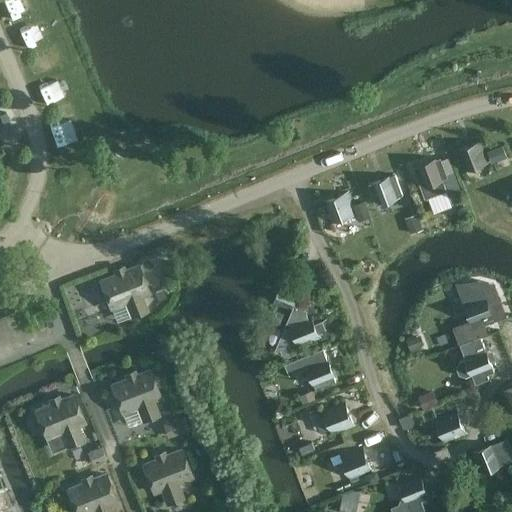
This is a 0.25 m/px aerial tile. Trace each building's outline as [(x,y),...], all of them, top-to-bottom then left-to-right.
[(26,9),(23,0),(6,0),(0,2),(0,5),(4,17),(26,9)] [(23,61),(28,76),(48,70),(43,55),(23,61)] [(67,112),(43,121),(51,142),(75,133),(67,112)] [(491,162),(483,140),(456,150),(464,173),(491,162)] [(440,156),(413,166),(422,189),(425,198),(447,190),(449,196),(462,191),(455,170),(447,173),(440,156)] [(371,183),(380,205),(407,195),(398,172),(371,183)] [(357,214),(358,214),(356,207),(350,191),(322,201),(331,224),(357,214)] [(108,212),(110,201),(92,198),(90,209),(108,212)] [(358,214),(357,214),(359,221),(370,216),(365,203),(356,207),(358,214)] [(423,229),(419,216),(409,220),(413,232),(423,229)] [(138,265),(101,280),(112,307),(127,301),(132,316),(147,310),(142,296),(149,293),(138,265)] [(471,323),(454,330),(460,345),(481,337),(482,339),(488,337),(484,323),(496,319),(505,315),(495,287),(493,282),(478,280),(458,283),(459,289),(471,323)] [(322,339),(334,334),(328,318),(316,323),(311,312),(307,314),(301,298),(298,297),(300,292),(282,285),(273,305),(291,313),(292,311),(295,318),(290,320),(290,321),(289,322),(291,327),(285,329),(276,351),(277,351),(281,350),(282,354),(289,356),(297,353),(294,345),(298,343),(300,348),(322,340),(322,339)] [(164,290),(156,293),(159,301),(167,298),(164,290)] [(496,354),(505,348),(497,336),(488,342),(496,354)] [(418,337),(407,341),(410,349),(421,346),(418,337)] [(459,362),(455,368),(458,376),(465,378),(470,376),(472,382),(474,381),(476,385),(488,380),(486,376),(495,373),(491,362),(494,355),(488,352),(487,353),(484,346),(482,339),(481,337),(460,345),(465,359),(459,362)] [(328,354),(326,354),(323,348),(285,364),(290,375),(307,368),(316,390),(338,381),(328,354)] [(150,369),(112,384),(123,412),(138,406),(143,420),(159,414),(153,400),(161,397),(150,369)] [(511,386),(500,392),(509,414),(511,412),(511,386)] [(314,390),(301,395),(304,404),(316,399),(314,390)] [(74,394),(36,409),(47,437),(62,431),(68,445),(83,439),(77,425),(85,422),(74,394)] [(435,405),(431,394),(420,398),(424,409),(435,405)] [(356,427),(345,400),(323,408),(333,435),(356,427)] [(457,408),(435,417),(446,444),(468,435),(457,408)] [(181,433),(176,421),(165,425),(169,438),(181,433)] [(368,445),(387,466),(404,450),(385,429),(368,445)] [(511,448),(507,437),(470,452),(479,474),(511,459),(511,448)] [(303,454),(314,449),(312,442),(300,447),(303,454)] [(363,445),(341,454),(351,481),(374,472),(363,445)] [(182,449),(144,464),(155,492),(162,489),(168,503),(183,497),(180,489),(177,483),(192,477),(182,449)] [(93,465),(104,461),(100,451),(89,455),(93,465)] [(431,498),(420,471),(398,479),(407,502),(391,507),(392,510),(391,511),(426,511),(422,501),(431,498)] [(367,476),(369,482),(378,478),(376,473),(367,476)] [(106,474),(69,488),(77,511),(89,511),(95,510),(95,511),(112,511),(110,504),(117,501),(106,474)]
